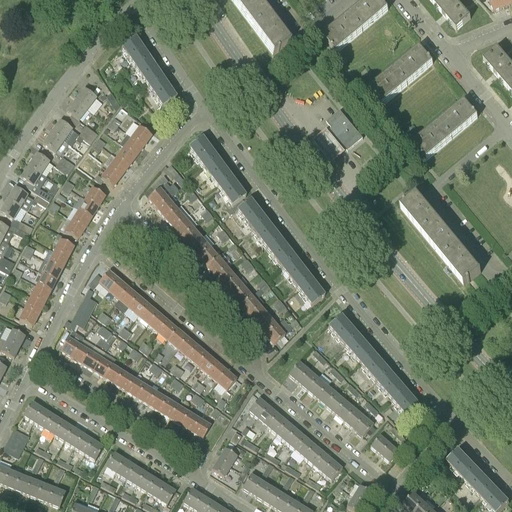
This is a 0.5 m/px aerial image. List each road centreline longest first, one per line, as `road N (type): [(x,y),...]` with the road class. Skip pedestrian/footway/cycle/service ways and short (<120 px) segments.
road 1 (tertiary): [(511,393),(363,226),(199,0)]
road 2 (residential): [(202,106),(364,319),(453,421)]
road 3 (residential): [(509,127),(430,192),(501,277),(511,268)]
road 4 (residential): [(127,200),(249,344),(249,373)]
road 5 (residential): [(0,177),(55,94),(133,7)]
road 6 (residential): [(184,473),(184,440),(38,353)]
road 7 (residential): [(249,373),(97,242)]
road 8 (residential): [(25,379),(184,473)]
road 9 (residential): [(392,489),(249,373)]
road 10 (residential): [(38,353),(97,242)]
road 11 (residential): [(133,7),(202,106)]
road 12 (residential): [(127,200),(202,106)]
